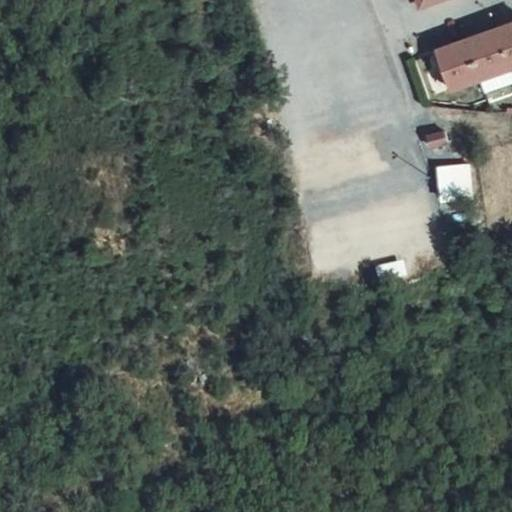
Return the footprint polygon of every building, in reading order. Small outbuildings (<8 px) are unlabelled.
[(511,10),(490,18),(504,57),(511,53),(511,10)] [(461,28),(475,67),(504,57),(490,18),(461,28)] [(461,28),(432,39),(446,78),(475,67),(461,28)] [(504,57),(475,67),(483,88),(511,77),(504,57)] [(440,165),(443,201),(476,198),(473,162),(440,165)]
